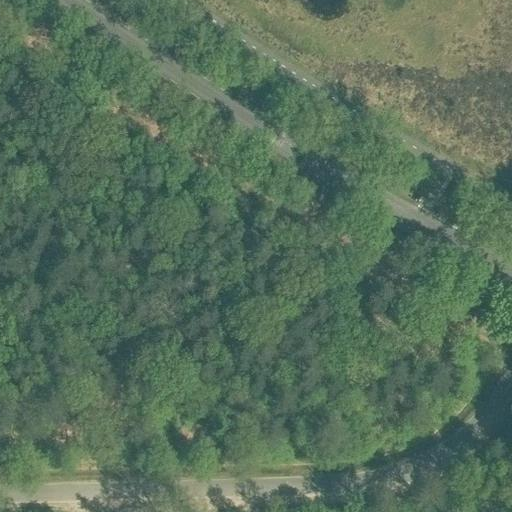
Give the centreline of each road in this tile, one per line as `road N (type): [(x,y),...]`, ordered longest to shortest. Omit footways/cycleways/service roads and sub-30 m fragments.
road 1 (track): [(511,348),(365,264),(0,29)]
road 2 (tertiary): [(0,497),(368,482),(417,470),(447,452),(480,424),(511,376)]
road 3 (secondary): [(511,282),(269,139),(61,0)]
